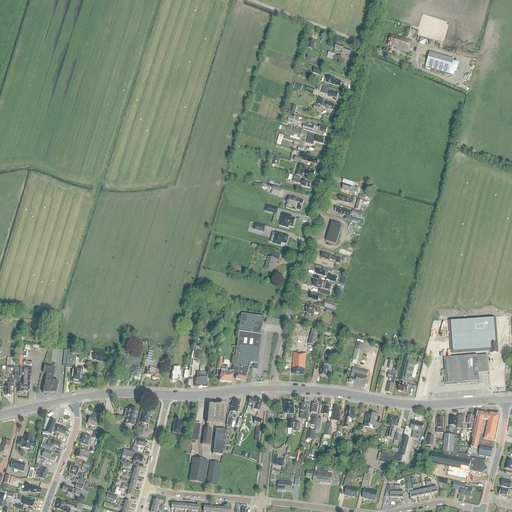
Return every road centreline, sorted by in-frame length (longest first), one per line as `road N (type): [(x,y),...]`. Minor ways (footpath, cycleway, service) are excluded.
road 1 (tertiary): [(273,388),(295,284),(381,0)]
road 2 (tertiary): [(507,399),(426,405),(273,388)]
road 3 (residential): [(45,511),(76,430),(74,397)]
